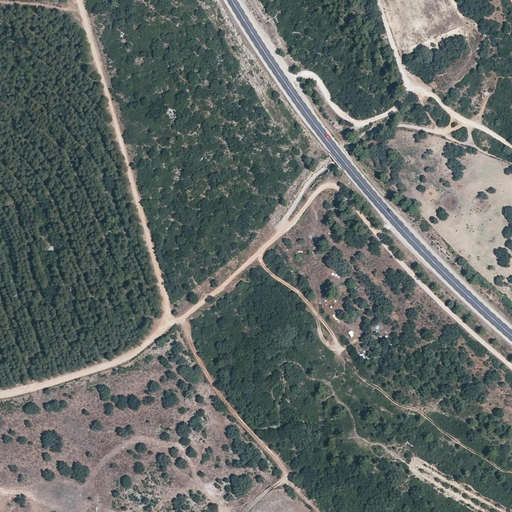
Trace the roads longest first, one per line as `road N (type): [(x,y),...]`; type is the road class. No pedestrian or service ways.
road 1 (primary): [(511,335),(416,245),(338,156),(231,0)]
road 2 (track): [(168,325),(211,297),(284,227),(312,177),(372,131),(396,125),(432,132),(511,163)]
road 3 (track): [(511,476),(360,378),(311,304),(252,257)]
road 4 (track): [(168,325),(166,293),(78,0)]
road 5 (track): [(284,227),(328,185),(339,187),(415,279),(511,367)]
road 6 (track): [(511,146),(414,89),(392,112),(358,122),(342,115),(315,76),(284,83)]
road 7 (track): [(318,511),(209,381),(181,318)]
road 8 (track): [(0,395),(133,355),(168,325)]
